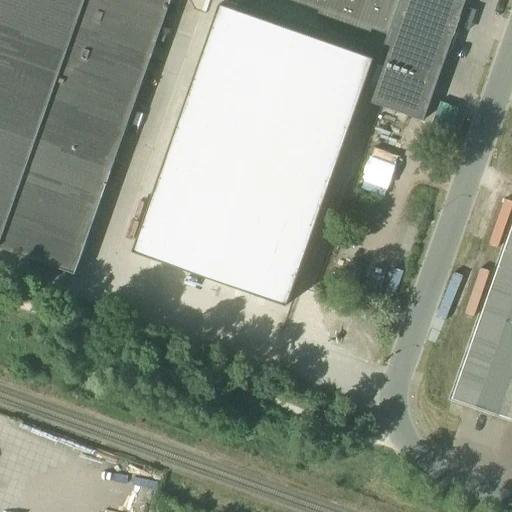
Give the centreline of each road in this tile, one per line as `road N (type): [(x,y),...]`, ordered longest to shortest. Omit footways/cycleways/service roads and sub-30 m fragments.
road 1 (unclassified): [(511,502),(439,476),(414,457),(397,437),(390,407),(511,35)]
road 2 (track): [(0,297),(370,425),(414,457)]
